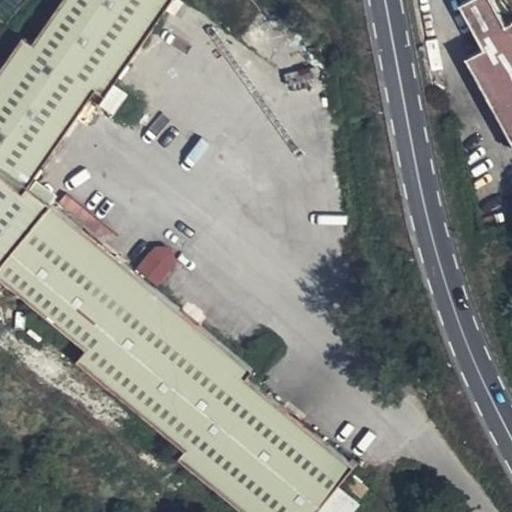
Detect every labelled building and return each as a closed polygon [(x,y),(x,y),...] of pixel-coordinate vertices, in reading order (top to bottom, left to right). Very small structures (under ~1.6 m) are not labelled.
[(107,95),(174,0),(64,0),(35,41),(26,35),(0,72),(0,276),(89,348),(78,359),(187,448),(180,457),(249,511),(317,511),(340,485),(343,480),(356,464),(298,417),(249,377),(256,368),(166,296),(53,202),(34,188),(30,186),(99,88),(107,95)] [(511,21),(509,23),(496,0),(464,0),(462,2),(486,46),(467,57),(511,139),(511,21)] [(40,179),(34,188),(53,202),(60,193),(40,179)] [(161,237),(140,264),(161,281),(182,253),(161,237)] [(364,496),(370,487),(353,473),(346,483),(364,496)] [(340,485),(317,511),(350,511),(360,500),(340,485)]
